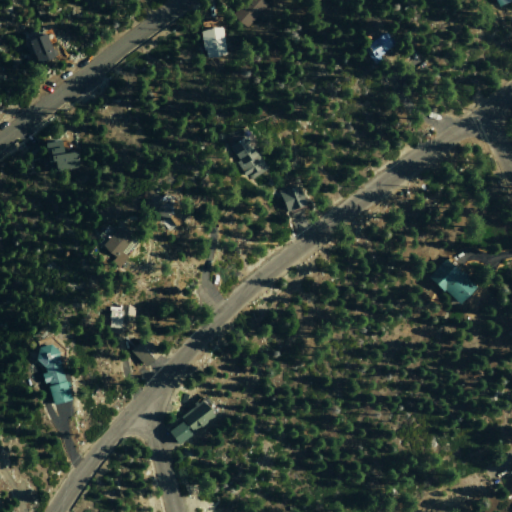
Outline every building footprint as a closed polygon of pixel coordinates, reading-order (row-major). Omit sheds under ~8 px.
[(266,0),(239,0),(227,13),(241,27),(266,0)] [(223,55),(218,19),(197,22),(202,58),(223,55)] [(51,56),(40,32),(23,39),(34,64),(51,56)] [(391,47),(383,33),(360,45),(368,60),(391,47)] [(249,180),(264,170),(242,135),(225,146),(243,175),(245,174),(249,180)] [(40,143),(46,172),(75,167),(72,150),(59,153),(57,140),(40,143)] [(275,190),(281,212),(300,206),(294,185),(275,190)] [(167,208),(153,197),(144,208),(158,219),(167,208)] [(112,267),(133,242),(114,226),(98,246),(111,257),(106,262),(112,267)] [(424,277),(454,304),(470,286),(440,259),(424,277)] [(49,404),(65,400),(51,343),(32,348),(38,372),(37,373),(40,384),(43,383),(49,404)] [(175,420),(187,434),(209,415),(197,401),(175,420)] [(172,445),(185,436),(176,422),(163,431),(172,445)]
